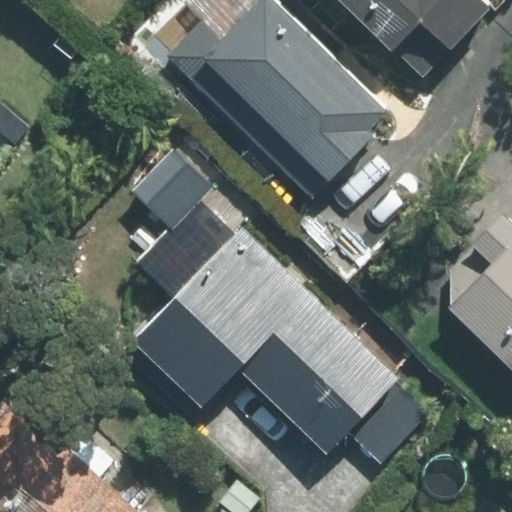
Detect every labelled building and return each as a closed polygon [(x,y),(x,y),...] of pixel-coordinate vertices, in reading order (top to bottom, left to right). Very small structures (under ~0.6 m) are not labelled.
[(254,0),(196,55),(326,192),(414,110),(310,0),(254,0)] [(355,0),(415,70),(497,0),(355,0)] [(429,370),(241,208),(123,344),(206,416),(251,364),(356,454),(429,370)] [(511,245),(470,286),(511,330),(511,245)] [(155,511),(26,387),(0,414),(0,511),(155,511)]
